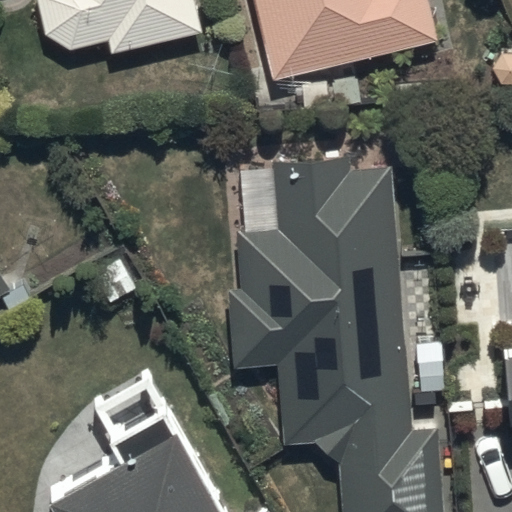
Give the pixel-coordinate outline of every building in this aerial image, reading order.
[(35,0),(35,2),(35,6),(35,9),(35,11),(35,14),(36,17),(37,20),(38,23),(39,26),(40,28),(41,31),(43,34),(45,36),(46,38),(49,41),(51,43),(53,44),(55,46),(58,48),(61,49),(63,50),(66,52),(69,53),(72,53),(75,54),(78,54),(104,47),(107,60),(198,37),(189,0),(35,0)] [(250,0),(268,83),(437,47),(426,0),(250,0)] [(410,437),(390,178),(351,181),(350,161),(267,166),(271,235),(237,238),(241,293),(228,294),(233,371),(276,368),(282,450),(313,448),(339,474),(342,511),(445,511),(439,435),(410,437)] [(511,365),(503,366),(506,437),(511,436),(511,365)] [(275,511),(226,511),(151,376),(94,408),(125,463),(55,502),(59,511),(280,511),(279,510),(275,511)]
